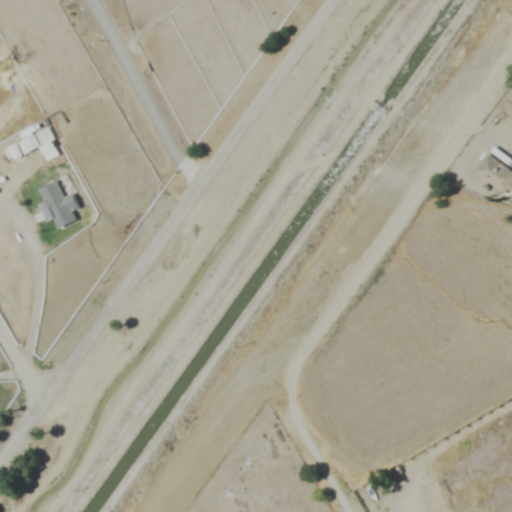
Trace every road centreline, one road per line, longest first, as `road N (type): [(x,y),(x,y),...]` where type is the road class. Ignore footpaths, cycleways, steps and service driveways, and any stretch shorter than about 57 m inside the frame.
road 1 (residential): [(0,471),(338,0)]
road 2 (residential): [(286,396),(352,511)]
